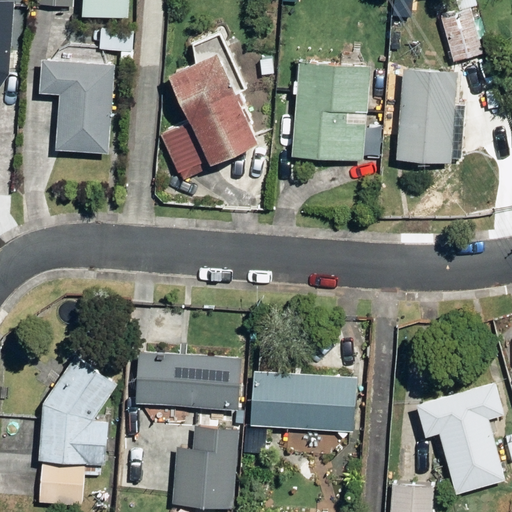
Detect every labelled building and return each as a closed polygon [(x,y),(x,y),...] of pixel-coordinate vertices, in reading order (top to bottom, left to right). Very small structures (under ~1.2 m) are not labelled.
[(0,0),(0,88),(15,67),(19,0),(0,0)] [(87,0),(86,11),(131,14),(132,0),(87,0)] [(398,0),(398,11),(413,11),(413,0),(398,0)] [(446,12),(458,57),(488,49),(476,4),(446,12)] [(104,25),(102,46),(123,48),(122,61),(134,62),(137,28),(104,25)] [(218,151),(220,156),(268,134),(251,96),(254,94),(249,83),(245,84),(226,43),(178,65),(201,114),(165,130),(182,168),(218,151)] [(62,144),(114,147),(121,58),(48,53),(46,87),(66,88),(62,144)] [(297,150),(368,156),(376,61),(305,54),(297,150)] [(263,56),(264,71),(277,70),(276,55),(263,56)] [(402,153),(458,157),(465,65),(409,61),(402,153)] [(141,398),(245,404),(248,351),(144,344),(141,398)] [(45,454),(111,459),(113,416),(97,415),(123,378),(82,349),(48,397),(45,454)] [(256,419),(359,426),(362,371),(259,364),(256,419)] [(446,427),(462,488),(511,475),(495,414),(511,410),(502,377),(423,397),(432,431),(446,427)] [(247,444),(268,446),(271,427),(249,424),(247,444)] [(189,489),(232,493),(236,452),(193,448),(189,489)] [(44,497),(86,500),(89,460),(47,457),(44,497)] [(105,460),(90,459),(90,471),(104,472),(105,460)] [(394,511),(436,511),(438,480),(397,478),(394,511)]
